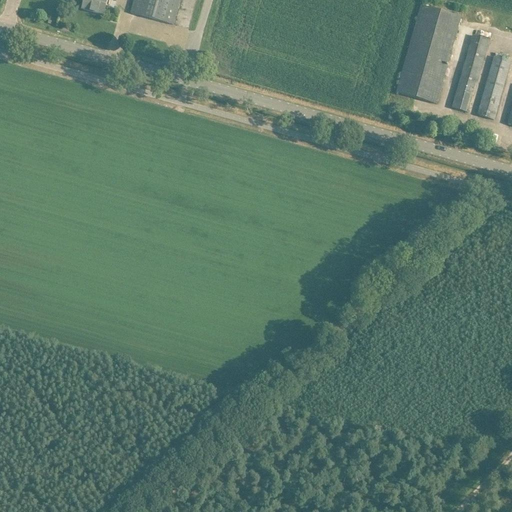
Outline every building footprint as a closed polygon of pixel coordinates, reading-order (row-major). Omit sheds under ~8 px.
[(84,0),(82,9),(103,15),(107,0),(84,0)] [(180,0),(134,0),(131,14),(173,26),(180,0)] [(437,105),(439,95),(461,18),(421,7),(397,93),(437,105)] [(468,113),(471,104),(488,41),(473,36),(452,109),(468,113)] [(494,121),(496,111),(510,62),(494,57),(478,116),(494,121)]
